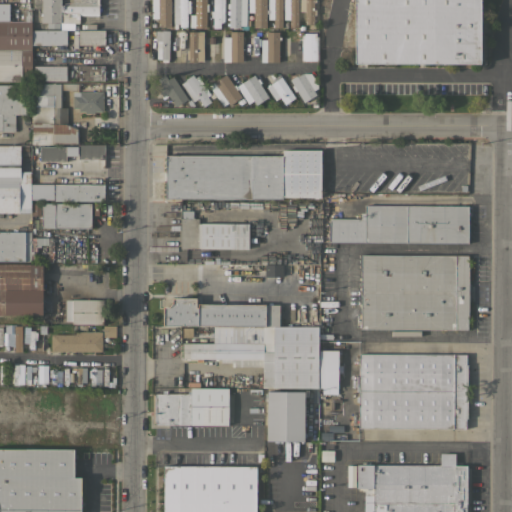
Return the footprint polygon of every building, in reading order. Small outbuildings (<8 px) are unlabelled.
[(41,0),(98,0),(98,6),(100,7),(101,8),(100,11),(98,11),(98,15),(78,15),(78,23),(41,22),(41,5),(41,0)] [(170,0),(170,26),(158,26),(158,18),(151,18),(151,0),(170,0)] [(173,0),(190,0),(190,12),(189,12),(189,13),(186,13),(187,17),(189,17),(189,24),(196,24),(196,29),(187,29),(187,26),(184,26),(184,27),(181,27),(181,26),(179,27),(179,23),(177,23),(177,28),(174,28),(174,23),(173,23),(173,0)] [(195,14),(193,14),(193,9),(195,9),(195,0),(207,0),(207,14),(202,14),(202,22),(195,22),(195,14)] [(213,17),(211,17),(211,11),(213,11),(213,0),(224,0),(224,21),(220,23),(220,28),(213,28),(213,17)] [(245,27),(245,0),(227,0),(227,27),(245,27)] [(265,0),(266,27),(253,27),(253,12),(247,12),(247,0),(265,0)] [(282,0),(282,27),(273,27),(273,19),(267,19),(267,0),(282,0)] [(297,0),(297,27),(289,27),(289,19),(283,19),(283,0),(297,0)] [(299,0),(315,0),(315,2),(314,2),(314,9),(315,9),(315,15),(314,15),(314,24),(305,24),(305,11),(299,11),(299,0)] [(478,0),(479,63),(354,63),(354,0),(478,0)] [(0,3),(8,3),(8,20),(0,20),(0,3)] [(24,20),(22,20),(22,11),(24,11),(24,10),(31,10),(31,21),(24,21),(24,20)] [(31,21),(30,81),(0,80),(0,21),(24,21),(31,21)] [(104,29),(104,45),(78,45),(78,29),(104,29)] [(31,44),(31,30),(66,30),(66,44),(31,44)] [(168,59),(167,61),(161,61),(161,59),(156,58),(157,41),(155,41),(155,30),(161,31),(161,30),(169,30),(168,59)] [(203,61),(197,61),(197,62),(188,62),(188,59),(186,59),(186,50),(188,50),(188,31),(203,31),(203,61)] [(241,31),(241,61),(229,61),(230,31),(241,31)] [(278,61),(266,61),(266,31),(278,31),(278,61)] [(301,38),(298,38),(298,33),(317,33),(317,59),(316,59),(316,60),(303,60),(303,59),(301,59),(301,38)] [(66,65),(66,80),(33,80),(33,65),(66,65)] [(104,65),(104,80),(78,80),(78,65),(104,65)] [(295,75),(296,76),(302,72),(316,94),(303,102),(289,79),(295,75)] [(187,99),(175,107),(167,94),(163,96),(158,89),(162,87),(157,79),(164,74),(167,79),(172,76),(187,99)] [(180,83),(186,80),(185,79),(192,74),(195,77),(197,76),(209,93),(212,91),(215,96),(211,99),(208,95),(207,96),(211,101),(203,106),(197,97),(192,101),(180,83)] [(222,105),(208,86),(225,74),(241,97),(229,105),(227,102),(222,105)] [(256,79),(258,78),(261,82),(259,83),(268,97),(255,105),(252,100),(247,103),(236,85),(253,74),(256,79)] [(295,97),(293,98),(295,102),(291,105),(289,101),(284,104),(279,97),(275,100),(266,86),(281,76),(295,97)] [(78,129),(78,143),(52,143),(52,144),(31,144),(31,123),(30,123),(30,105),(31,105),(31,83),(61,83),(78,83),(78,90),(61,90),(61,107),(66,107),(66,123),(77,127),(76,129),(78,129)] [(0,84),(28,84),(28,114),(14,114),(14,131),(0,131),(0,84)] [(102,92),(102,111),(94,111),(94,113),(84,113),(84,111),(78,111),(78,108),(72,108),(72,91),(102,92)] [(0,144),(20,145),(20,171),(30,171),(30,212),(0,212),(0,144)] [(64,144),(77,144),(77,161),(65,161),(65,160),(40,161),(39,146),(64,146),(64,144)] [(104,144),(104,159),(78,159),(78,144),(104,144)] [(282,156),(282,150),(321,150),(320,197),(251,197),(251,199),(165,198),(165,155),(282,156)] [(52,184),(30,184),(30,200),(52,200),(52,184)] [(103,184),(103,186),(105,186),(105,190),(103,189),(103,201),(54,200),(54,184),(103,184)] [(41,228),(41,203),(92,204),(92,208),(91,208),(91,218),(92,218),(92,226),(91,226),(91,228),(41,228)] [(329,218),(360,218),(360,212),(364,212),(364,205),(462,205),(462,204),(470,204),(470,216),(468,216),(468,243),(329,242),(329,218)] [(180,248),(180,218),(181,218),(181,210),(192,210),(192,218),(198,218),(198,223),(248,224),(248,248),(180,248)] [(24,261),(0,261),(0,231),(24,231),(24,260),(24,261)] [(24,231),(30,231),(30,237),(48,237),(47,244),(40,244),(40,246),(35,246),(35,260),(24,260),(24,231)] [(360,255),(467,255),(467,266),(468,266),(468,283),(470,283),(470,301),(468,301),(468,318),(467,318),(467,328),(360,328),(360,255)] [(0,263),(42,264),(42,315),(0,314),(0,263)] [(280,264),(263,265),(263,276),(280,276),(280,264)] [(213,325),(162,324),(162,306),(168,306),(171,302),(171,297),(196,297),(196,306),(197,306),(197,303),(265,303),(265,305),(279,305),(279,326),(213,325)] [(103,299),(103,323),(103,324),(72,324),(72,321),(65,321),(65,319),(64,319),(65,300),(72,300),(72,299),(103,299)] [(102,336),(103,324),(103,323),(115,323),(115,336),(102,336)] [(21,351),(15,351),(14,342),(11,342),(11,339),(14,339),(14,332),(8,332),(8,331),(6,331),(6,327),(14,327),(14,325),(21,325),(21,351)] [(318,326),(317,388),(262,387),(262,366),(234,366),(234,362),(220,362),(220,358),(202,358),(202,361),(196,361),(196,358),(182,358),(182,342),(213,342),(213,325),(279,326),(318,326)] [(33,343),(23,343),(23,326),(32,326),(32,332),(34,332),(33,343)] [(51,351),(51,334),(74,334),(74,331),(102,331),(101,351),(51,351)] [(337,388),(318,388),(318,350),(337,350),(337,388)] [(358,425),(352,424),(352,412),(358,412),(359,353),(466,354),(466,365),(467,365),(467,418),(466,418),(466,428),(358,427),(358,425)] [(12,365),(17,365),(17,376),(22,376),(22,381),(17,381),(17,383),(13,383),(13,378),(17,379),(17,377),(12,377),(12,365)] [(86,382),(81,382),(81,384),(76,384),(77,367),(86,367),(86,382)] [(113,379),(108,379),(107,384),(102,384),(103,367),(108,368),(113,368),(113,379)] [(51,377),(48,377),(49,369),(51,369),(56,369),(56,371),(61,371),(60,382),(55,382),(55,383),(50,383),(51,377)] [(94,377),(99,377),(99,381),(98,381),(98,383),(94,383),(94,384),(89,384),(89,382),(88,382),(88,374),(89,374),(89,369),(94,369),(94,377)] [(228,388),(227,425),(155,424),(155,423),(152,423),(152,393),(162,393),(162,390),(166,390),(166,393),(190,393),(190,387),(228,388)] [(100,409),(99,409),(99,413),(86,413),(86,409),(85,409),(85,388),(92,388),(92,392),(100,392),(100,409)] [(303,441),(266,440),(266,390),(304,391),(303,441)] [(0,421),(22,421),(22,447),(0,446),(0,421)] [(0,448),(73,449),(73,477),(80,477),(80,511),(0,510),(0,448)] [(363,511),(364,488),(356,488),(356,464),(439,465),(440,453),(455,453),(455,465),(467,465),(466,511),(363,511)] [(256,466),(255,511),(163,511),(163,465),(256,466)] [(354,465),(346,465),(345,487),(354,487),(354,465)]
